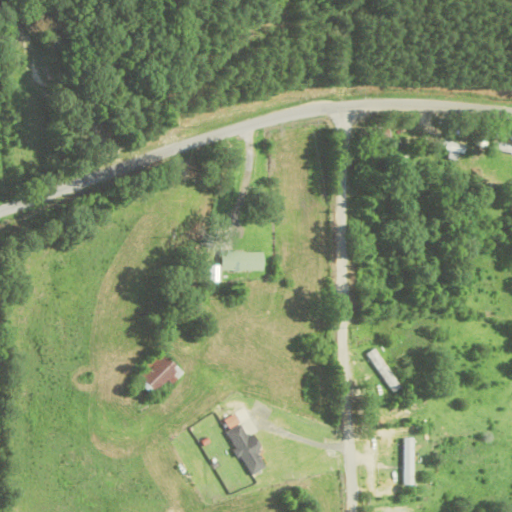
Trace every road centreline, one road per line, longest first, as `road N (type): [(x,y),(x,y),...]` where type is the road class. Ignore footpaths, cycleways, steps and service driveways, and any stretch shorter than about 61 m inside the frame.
road 1 (residential): [(0,209),(206,137),(317,109),(420,102),(511,113)]
road 2 (residential): [(342,106),(353,511)]
